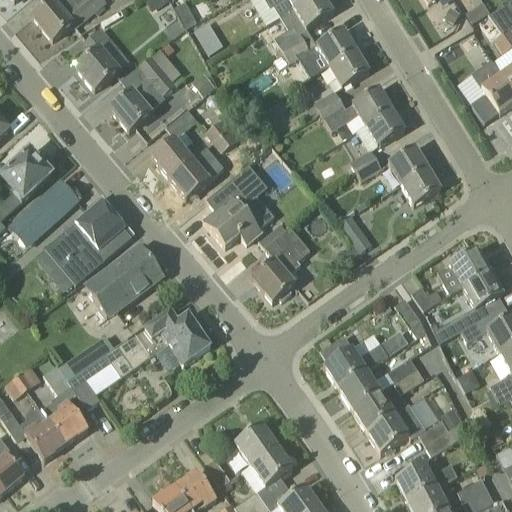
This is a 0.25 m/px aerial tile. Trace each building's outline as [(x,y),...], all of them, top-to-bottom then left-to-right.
[(97,0),(88,0),(76,11),(66,0),(59,0),(54,5),(53,4),(32,22),(52,47),(72,30),(76,34),(105,9),(97,0)] [(148,11),(154,7),(157,12),(164,8),(159,0),(144,0),(142,1),(148,11)] [(315,0),(260,0),(269,14),(273,11),(279,22),(315,0)] [(274,44),(278,51),(283,59),(284,61),(303,48),(298,40),(333,19),(321,0),(315,0),(279,22),(288,36),(274,44)] [(421,0),(427,9),(436,4),(433,0),(421,0)] [(511,6),(490,19),(489,20),(503,40),(501,41),(510,55),(511,53),(511,40),(508,36),(508,35),(511,31),(511,6)] [(489,20),(490,19),(483,7),(465,18),(472,29),(475,28),(489,20)] [(450,11),(443,23),(452,29),(459,17),(450,11)] [(190,17),(178,23),(184,34),(196,28),(190,17)] [(208,28),(192,37),(199,48),(214,39),(208,28)] [(94,97),(117,77),(110,68),(121,59),(101,35),(85,48),(94,59),(75,74),(94,97)] [(303,48),(284,61),(289,69),(289,70),(303,62),(308,70),(315,66),(321,77),(329,73),(355,57),(343,36),(307,57),(303,48)] [(504,60),(510,55),(501,41),(493,47),(504,60)] [(278,51),(271,55),(277,64),(283,59),(278,51)] [(342,94),(368,78),(355,57),(329,73),(342,94)] [(277,64),(273,66),(274,67),(279,75),(289,69),(284,61),(283,59),(277,64)] [(145,67),(120,87),(121,88),(138,73),(140,72),(149,83),(148,84),(149,84),(133,97),(132,96),(130,98),(110,115),(128,138),(151,119),(142,109),(158,96),(163,102),(176,92),(172,87),(150,62),(145,67)] [(511,97),(511,73),(501,82),(511,97)] [(489,91),(478,77),(471,82),(498,120),(511,110),(511,97),(501,82),(489,91)] [(310,105),(318,118),(339,105),(331,92),(310,105)] [(358,121),(365,132),(391,116),(379,95),(352,111),(345,115),(344,113),(323,126),(330,138),(347,128),(358,121)] [(339,105),(318,118),(323,126),(344,113),(339,105)] [(187,116),(174,123),(180,134),(193,127),(187,116)] [(391,116),(365,132),(378,153),(404,137),(391,116)] [(0,142),(9,135),(0,124),(0,142)] [(215,149),(233,136),(225,126),(209,140),(215,149)] [(222,157),(238,143),(233,136),(215,149),(222,157)] [(151,164),(169,186),(193,166),(183,155),(175,145),(151,164)] [(401,192),(428,176),(414,153),(387,170),(401,192)] [(14,199),(0,212),(0,239),(6,234),(0,227),(51,180),(39,167),(40,167),(40,163),(37,159),(32,159),(32,160),(29,156),(0,183),(13,197),(12,198),(14,199)] [(356,179),(376,166),(371,157),(370,156),(349,168),(356,179)] [(185,206),(210,186),(193,166),(169,186),(185,206)] [(376,166),(356,179),(361,188),(382,175),(376,166)] [(259,235),(273,223),(255,202),(266,193),(248,172),(205,207),(214,217),(210,225),(206,229),(203,226),(202,226),(224,254),(239,242),(246,250),(261,238),(259,235)] [(413,212),(440,196),(428,176),(401,192),(413,212)] [(76,207),(58,188),(17,226),(35,245),(76,207)] [(124,235),(116,225),(101,207),(43,255),(75,292),(131,244),(123,235),(124,235)] [(356,258),(369,251),(352,220),(339,227),(356,258)] [(279,230),(258,248),(263,254),(284,236),(279,230)] [(294,291),(286,281),(299,270),(297,268),(309,257),(288,233),(263,254),(273,266),(251,284),(252,285),(271,308),(272,309),(294,291)] [(106,324),(161,283),(140,254),(85,295),(106,324)] [(461,293),(489,277),(477,256),(449,271),(435,279),(447,300),(461,293)] [(474,329),(503,313),(498,303),(503,300),(489,277),(461,293),(474,315),(469,318),(474,329)] [(432,310),(440,305),(434,296),(427,301),(421,293),(411,300),(422,317),(432,310)] [(416,345),(425,338),(420,327),(404,305),(394,312),(416,345)] [(511,321),(509,323),(503,313),(474,329),(475,330),(459,338),(465,350),(488,339),(499,359),(511,351),(511,321)] [(169,317),(114,356),(67,388),(71,394),(71,393),(87,416),(99,407),(94,400),(100,396),(120,383),(121,384),(168,351),(183,372),(210,353),(187,320),(177,328),(169,317)] [(379,350),(358,364),(352,354),(350,355),(343,343),(320,358),(327,370),(323,373),(324,374),(338,395),(367,377),(366,376),(387,362),(379,350)] [(498,410),(508,405),(511,403),(511,351),(499,359),(511,383),(489,393),(498,410)] [(409,364),(386,379),(392,388),(415,374),(409,365),(409,364)] [(66,388),(57,375),(55,373),(43,382),(53,397),(57,402),(50,407),(39,415),(40,416),(66,452),(87,436),(62,400),(71,394),(67,388),(66,388)] [(415,374),(392,388),(400,401),(423,386),(415,374)] [(374,387),(367,377),(338,395),(352,417),(381,398),(380,397),(374,387)] [(14,406),(27,396),(16,382),(3,392),(14,406)] [(366,438),(394,419),(381,398),(352,417),(366,438)] [(0,404),(0,422),(8,416),(0,404)] [(418,441),(424,451),(448,437),(442,427),(427,436),(410,411),(395,420),(394,419),(366,438),(380,459),(379,460),(380,461),(408,443),(410,446),(418,441)] [(453,413),(439,422),(441,426),(448,437),(462,428),(453,413)] [(44,467),(66,452),(40,416),(32,416),(27,420),(26,427),(33,437),(26,442),(44,467)] [(448,437),(424,451),(431,463),(468,440),(469,439),(468,439),(462,428),(448,437)] [(250,472),(277,453),(261,431),(234,450),(250,472)] [(13,462),(2,448),(0,449),(0,492),(5,497),(24,482),(10,465),(13,462)] [(511,455),(510,451),(496,459),(503,473),(511,469),(511,455)] [(265,493),(292,474),(277,453),(250,472),(265,493)] [(219,493),(229,486),(214,464),(204,472),(219,493)] [(431,481),(425,469),(394,486),(395,487),(396,487),(407,509),(437,494),(457,483),(451,471),(431,481)] [(511,469),(503,473),(510,486),(511,485),(511,469)] [(204,511),(205,511),(216,504),(196,477),(174,493),(187,511),(197,511),(202,509),(204,511)] [(463,509),(487,496),(481,485),(457,498),(463,509)] [(278,511),(318,511),(304,492),(278,511)] [(152,508),(154,511),(187,511),(174,493),(152,508)] [(408,511),(446,511),(437,494),(407,509),(408,511)] [(464,511),(484,511),(493,507),(487,496),(463,509),(464,511)] [(256,511),(263,508),(255,498),(235,511),(256,511)]
